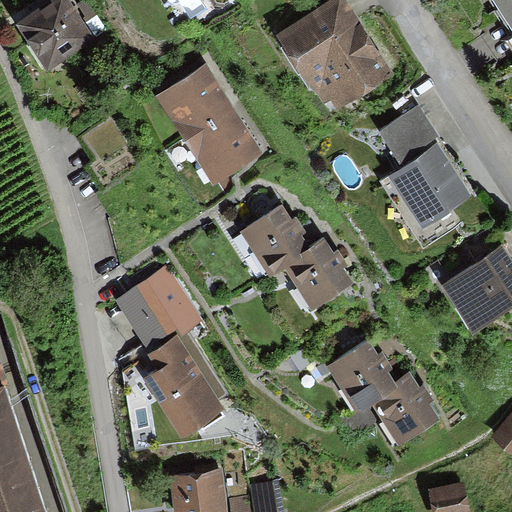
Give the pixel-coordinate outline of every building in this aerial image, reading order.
[(89,0),(23,0),(50,46),(100,17),(89,0)] [(358,0),(312,0),(283,19),(331,94),(334,92),(338,99),(398,62),(358,0)] [(212,48),(166,78),(190,118),(237,88),(212,48)] [(237,88),(190,118),(216,158),(263,128),(237,88)] [(423,99),(390,122),(408,149),(390,161),(430,217),(469,189),(461,177),(472,169),(423,99)] [(281,251),(312,229),(286,192),(243,222),(269,259),(281,251)] [(356,262),(325,220),(312,229),(281,251),(314,294),(356,262)] [(511,289),(511,243),(503,231),(450,268),(481,311),(511,289)] [(378,318),(333,346),(363,394),(379,384),(408,366),(378,318)] [(220,402),(176,334),(152,349),(163,367),(150,375),(183,426),(220,402)] [(449,399),(418,357),(408,366),(379,384),(410,426),(449,399)] [(0,511),(43,511),(0,393),(0,511)] [(231,453),(180,457),(183,511),(192,511),(236,509),(231,453)] [(254,480),(256,511),(278,510),(276,479),(254,480)] [(463,481),(433,487),(438,511),(451,511),(468,509),(463,481)]
